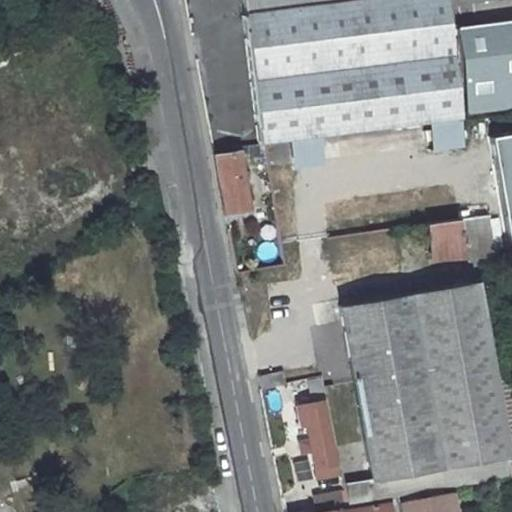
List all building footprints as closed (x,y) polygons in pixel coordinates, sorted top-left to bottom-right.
[(458,118),(442,0),(371,0),(241,16),(257,143),(322,135),(347,132),(425,122),(456,118),(458,118)] [(511,20),(456,28),(467,114),(511,108),(511,20)] [(456,118),(425,122),(428,150),(459,146),(456,118)] [(347,132),(322,135),(326,160),(350,158),(347,132)] [(470,262),(493,260),(490,214),(467,215),(470,262)] [(422,222),(428,261),(464,256),(458,216),(422,222)] [(511,220),(492,224),(498,255),(511,252),(511,220)] [(261,389),(284,384),(281,371),(257,376),(261,389)] [(322,402),(319,387),(293,392),(296,407),(322,402)] [(338,462),(333,463),(330,446),(322,402),(296,407),(300,427),(306,426),(314,467),(315,467),(318,478),(340,474),(338,462)] [(333,463),(338,462),(334,446),(330,446),(333,463)] [(473,479),(506,476),(505,460),(471,462),(473,479)] [(375,501),(370,478),(342,483),(347,505),(375,501)] [(193,511),(188,490),(125,504),(126,511),(193,511)] [(315,496),(318,511),(342,506),(340,492),(315,496)] [(453,511),(450,493),(402,501),(403,511),(453,511)]
